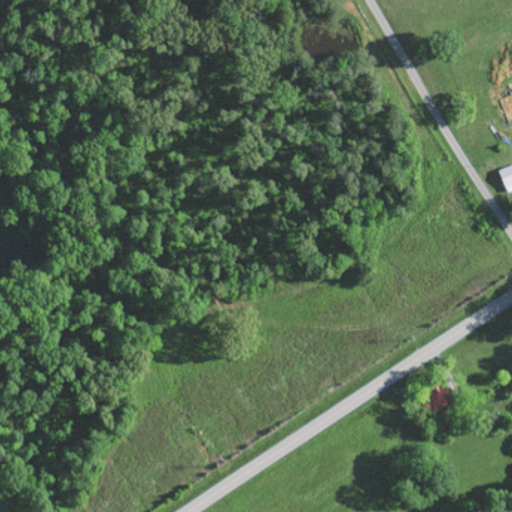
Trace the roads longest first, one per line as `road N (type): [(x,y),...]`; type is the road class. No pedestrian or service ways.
road 1 (secondary): [(189,511),(511,298)]
road 2 (residential): [(511,230),(371,0)]
